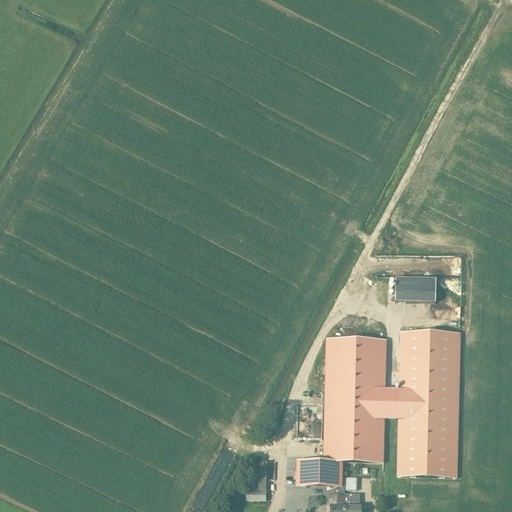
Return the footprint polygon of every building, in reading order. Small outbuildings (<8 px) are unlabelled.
[(461,278),(461,255),(424,255),(424,266),(426,266),(426,259),(436,259),(436,278),(461,278)] [(436,281),(395,280),(395,304),(435,305),(436,281)] [(397,478),(456,480),(460,335),(400,334),(397,478)] [(334,490),(334,498),(341,498),(341,494),(342,466),(381,468),(383,345),(321,345),(318,465),(291,465),(290,489),(334,490)] [(266,492),(266,464),(253,464),(253,492),(266,492)] [(357,492),(357,480),(345,480),(345,492),(357,492)] [(330,511),(361,511),(361,508),(359,507),(359,496),(344,496),(344,498),(341,498),(334,498),(329,497),(328,509),(331,509),(330,511)]
